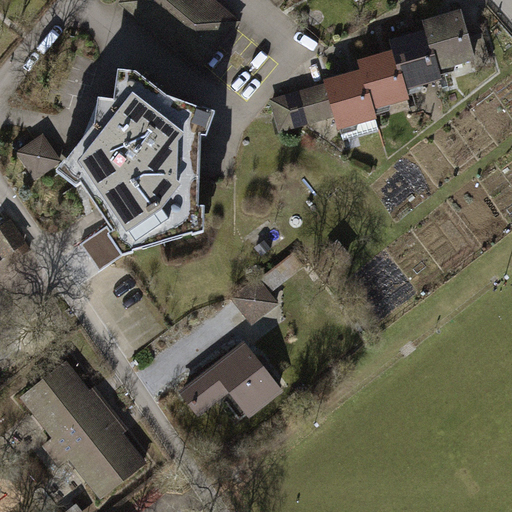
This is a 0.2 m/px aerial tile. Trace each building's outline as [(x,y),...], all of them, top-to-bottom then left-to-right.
[(239,20),(214,0),(120,0),(115,6),(196,72),(239,20)] [(411,33),(421,69),(459,59),(447,12),(408,22),(411,33)] [(381,51),(390,87),(423,78),(421,69),(411,33),(379,42),(381,51)] [(381,51),(348,60),(350,70),(359,107),(393,98),(390,87),(381,51)] [(322,118),(325,128),(362,119),(359,107),(350,70),(313,79),(314,85),(322,118)] [(83,71),(62,92),(62,118),(23,171),(42,189),(53,188),(96,256),(162,234),(170,217),(163,198),(168,138),(183,113),(169,108),(148,123),(126,103),(130,94),(111,79),(96,79),(83,71)] [(314,85),(265,97),(273,129),(322,118),(314,85)] [(0,267),(17,254),(0,233),(0,267)] [(258,327),(284,305),(265,283),(239,305),(258,327)] [(239,337),(172,387),(193,415),(220,396),(241,424),(281,394),(239,337)] [(66,364),(24,397),(56,436),(46,445),(62,464),(71,456),(103,497),(145,464),(121,434),(125,430),(94,391),(90,394),(66,364)]
